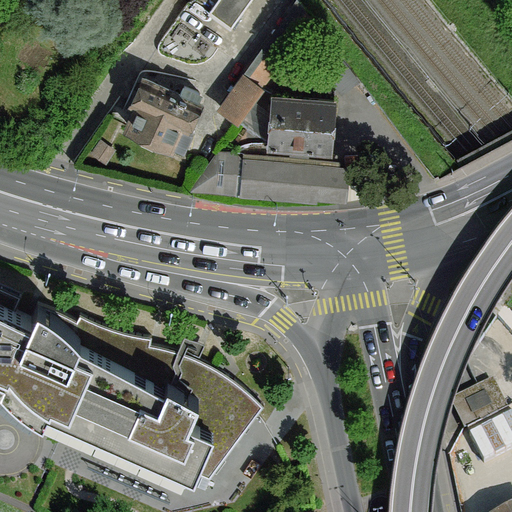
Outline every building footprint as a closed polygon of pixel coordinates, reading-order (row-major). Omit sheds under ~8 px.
[(218,0),(211,11),(232,27),(251,0),(218,0)] [(349,66),(326,36),(310,48),(332,78),(349,66)] [(263,50),(246,75),(263,87),(280,62),(263,50)] [(246,75),(222,107),(239,120),(263,87),(246,75)] [(181,95),(147,79),(136,101),(141,103),(130,125),(172,145),(172,144),(183,121),(188,123),(198,102),(197,102),(181,95)] [(185,86),(181,95),(197,102),(201,93),(185,86)] [(335,100),(275,95),(271,145),(331,150),(335,100)] [(196,127),(188,123),(183,121),(172,144),(185,150),(196,127)] [(237,194),(240,152),(220,150),(191,188),(237,194)] [(338,168),(246,160),(243,191),(315,198),(315,195),(336,197),(338,168)] [(16,308),(0,300),(0,391),(5,394),(1,405),(12,415),(26,426),(43,437),(49,427),(194,491),(202,476),(211,480),(262,408),(252,397),(239,386),(221,373),(202,363),(183,355),(150,347),(151,340),(138,338),(122,335),(106,329),(80,319),(78,324),(40,303),(33,316),(16,308)] [(505,408),(493,383),(456,402),(467,427),(505,408)] [(511,511),(511,503),(488,511),(511,511)]
